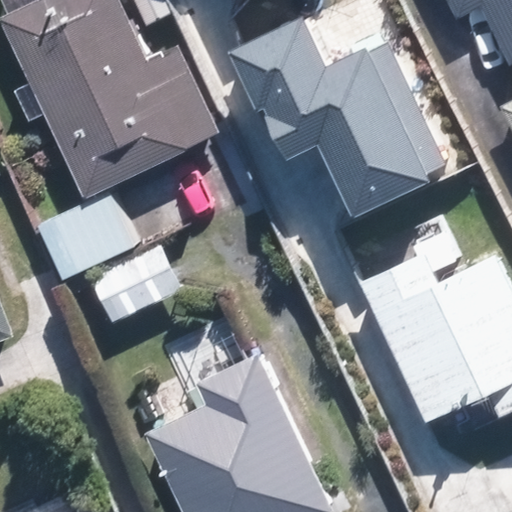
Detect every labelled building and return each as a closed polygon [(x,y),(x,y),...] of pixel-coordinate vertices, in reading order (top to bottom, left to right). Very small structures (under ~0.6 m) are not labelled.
[(133,0),(34,0),(10,11),(95,195),(231,132),(188,40),(159,54),(133,0)] [(511,0),(455,0),(464,16),(488,4),(511,51),(511,0)] [(488,186),(445,104),(366,144),(409,227),(488,186)] [(321,142),(304,111),(260,135),(277,165),(321,142)] [(148,241),(124,190),(58,220),(81,271),(148,241)] [(171,236),(98,271),(122,321),(195,287),(171,236)] [(436,245),(372,274),(435,415),(499,387),(510,410),(511,409),(511,251),(510,247),(449,274),(436,245)] [(0,341),(28,330),(0,261),(0,341)] [(338,511),(349,507),(270,345),(209,374),(220,397),(156,428),(196,511),(338,511)]
